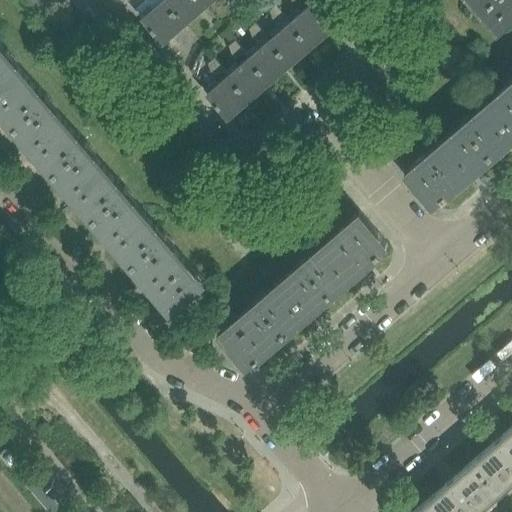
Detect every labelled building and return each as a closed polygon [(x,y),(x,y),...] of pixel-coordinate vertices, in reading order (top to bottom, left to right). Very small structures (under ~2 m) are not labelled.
[(43,12),(57,0),(35,0),(34,1),(43,12)] [(183,20),(165,0),(161,0),(142,16),(163,40),(164,39),(163,37),(183,20)] [(203,2),(200,0),(165,0),(183,20),(184,22),(185,21),(183,19),(203,2)] [(511,0),(475,0),(490,17),(489,18),(497,28),(511,15),(511,0)] [(332,25),(312,2),(311,2),(290,21),(309,43),(310,44),(311,43),(310,42),(329,25),(331,26),(332,25)] [(286,17),(276,4),(270,9),(275,21),(286,17)] [(309,43),(290,21),(269,38),(288,60),(290,62),(290,61),(289,60),(309,43)] [(266,34),(256,22),(249,27),(254,39),(266,34)] [(288,60),(269,38),(249,56),(268,78),(269,79),(270,79),(269,77),(288,60)] [(246,52),(235,39),(229,44),(234,56),(246,52)] [(5,49),(0,42),(0,56),(9,49),(7,48),(5,49)] [(45,95),(14,59),(9,53),(11,52),(9,49),(0,56),(0,107),(14,124),(48,95),(46,93),(45,95)] [(268,78),(249,56),(229,73),(247,96),(249,97),(250,96),(248,95),(268,78)] [(225,69),(215,57),(208,62),(213,74),(225,69)] [(247,96),(229,73),(207,92),(228,115),(229,114),(228,113),(247,96)] [(511,135),(511,84),(508,80),(506,81),(508,83),(491,97),(466,119),(465,117),(463,119),(492,153),(511,135)] [(84,140),(48,99),(50,97),(48,95),(14,124),(53,170),(87,141),(86,139),(84,140)] [(492,153),(463,119),(461,120),(462,122),(417,161),(416,160),(405,169),(432,201),(441,193),(443,195),(448,192),(447,191),(456,184),(492,153)] [(123,186),(87,144),(89,143),(87,141),(53,170),(92,216),(127,186),(125,184),(123,186)] [(162,232),(146,212),(127,190),(128,189),(127,186),(92,216),(132,261),(166,232),(164,230),(162,232)] [(331,291),(376,252),(377,253),(381,249),(379,247),(386,240),(359,209),(350,217),(351,218),(306,257),(304,255),(302,257),(331,291)] [(196,270),(166,236),(168,234),(166,232),(132,261),(172,308),(190,293),(205,279),(197,270),(196,270)] [(286,330),(331,291),(302,257),(300,259),(302,260),(290,270),(260,296),(259,294),(257,296),(286,330)] [(255,356),(286,330),(257,296),(254,298),(256,299),(229,322),(228,321),(219,328),(218,329),(245,361),(254,354),(255,356)] [(500,487),(511,476),(511,425),(475,457),(500,487)] [(437,511),(470,511),(482,502),(500,487),(475,457),(426,499),(437,511)] [(437,511),(426,499),(410,511),(437,511)]
